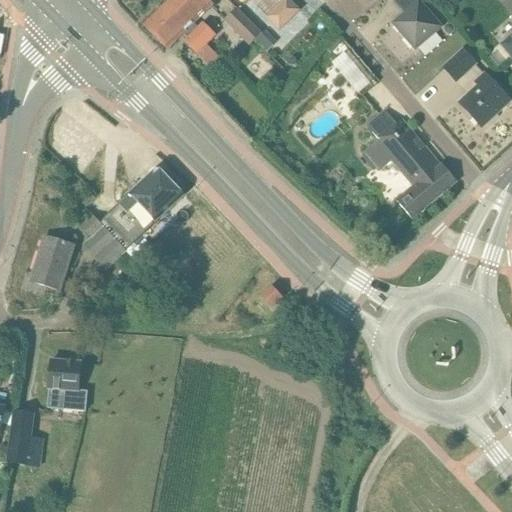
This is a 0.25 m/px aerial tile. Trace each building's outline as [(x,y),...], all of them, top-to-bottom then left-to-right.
[(167,0),(165,3),(206,45),(216,36),(204,24),(199,30),(194,24),(213,6),(207,0),(167,0)] [(288,0),(285,0),(267,18),(280,31),(300,11),(288,0)] [(401,11),(406,6),(413,0),(417,0),(419,1),(420,2),(422,0),(394,0),(393,1),(401,11)] [(442,28),(420,2),(419,1),(393,24),(416,50),(442,28)] [(197,55),(206,45),(165,3),(142,25),(167,51),(183,35),(188,39),(185,43),(197,55)] [(256,41),(262,34),(236,9),(225,21),(250,46),(256,41)] [(454,28),(452,24),(448,24),(445,26),(444,30),(447,33),(451,34),(454,31),(454,28)] [(266,30),(262,34),(256,41),(268,53),(278,43),(266,30)] [(511,36),(501,45),(511,58),(511,36)] [(463,51),(444,69),(456,82),(476,65),(463,51)] [(480,86),(460,104),(482,128),(510,102),(485,75),(476,83),(480,86)] [(397,125),(386,112),(368,127),(379,140),(365,152),(381,171),(392,161),(414,188),(397,202),(412,220),(457,182),(443,166),(441,167),(402,121),(397,125)] [(155,172),(101,223),(116,238),(127,251),(184,197),(181,194),(183,190),(179,185),(175,187),(161,172),(161,171),(155,171),(155,172)] [(94,258),(105,248),(116,238),(101,223),(93,215),(81,226),(92,238),(83,246),(94,258)] [(74,246),(45,237),(34,274),(31,283),(44,287),(60,292),(74,246)] [(105,248),(117,262),(127,252),(128,252),(127,251),(116,238),(105,248)] [(262,298),(272,309),(282,299),(273,288),(262,298)] [(64,410),(85,412),(87,394),(78,393),(81,364),(52,361),(47,407),(64,409),(64,410)] [(14,412),(8,464),(27,466),(34,415),(14,412)]
